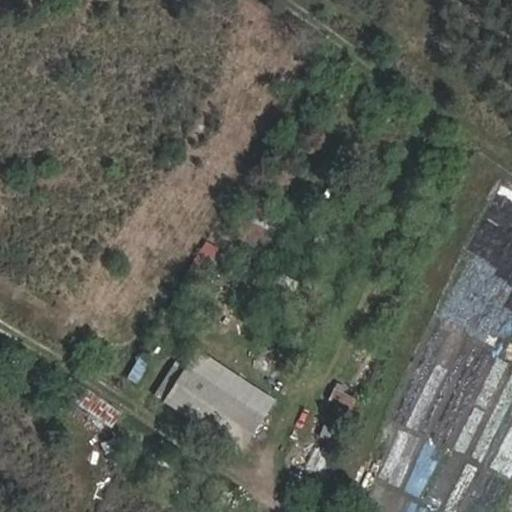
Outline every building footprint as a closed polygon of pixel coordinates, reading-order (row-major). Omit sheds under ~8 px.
[(185,282),(202,289),(221,248),(204,240),(185,282)] [(282,273),(275,285),(291,296),(299,283),(282,273)] [(144,353),(127,379),(138,386),(155,359),(144,353)] [(227,382),(199,364),(169,410),(203,432),(227,382)] [(274,413),(227,382),(203,432),(244,459),(274,413)] [(354,411),(358,396),(333,389),(329,404),(354,411)] [(110,435),(120,420),(79,392),(69,407),(110,435)] [(242,464),(244,459),(203,432),(169,410),(166,414),(242,464)] [(149,431),(138,442),(157,461),(168,450),(149,431)] [(313,447),(305,470),(322,476),(330,453),(313,447)]
